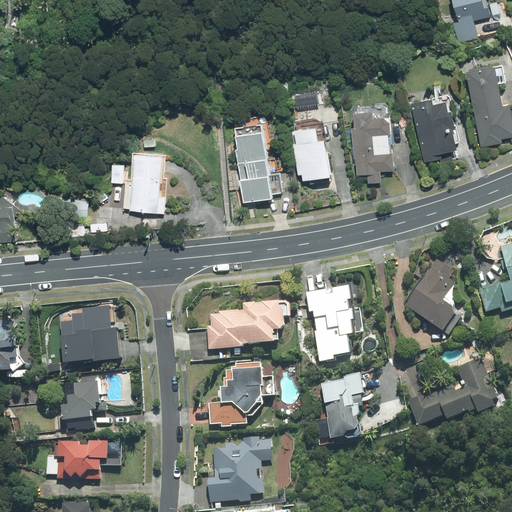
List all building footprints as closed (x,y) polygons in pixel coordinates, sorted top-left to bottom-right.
[(458,42),(477,37),(473,21),(491,17),(487,0),(455,0),(460,17),(458,17),(460,22),(454,23),(458,42)] [(470,69),(482,147),(504,143),(503,139),(511,137),(511,105),(506,107),(503,84),(508,83),(505,66),(495,68),(495,66),(470,69)] [(436,99),(415,104),(428,162),(443,158),(443,161),(454,158),(452,152),(461,150),(456,130),(459,130),(455,111),(453,111),(451,101),(438,104),(436,99)] [(355,129),(356,158),(358,158),(359,175),(369,175),(369,183),(383,182),(382,172),(397,172),(396,153),(395,153),(394,125),(388,119),(377,120),(377,113),(358,114),(358,129),(355,129)] [(272,175),(266,126),(238,129),(240,148),(239,149),(245,201),(283,196),(280,174),(272,175)] [(308,183),(336,180),(332,144),(326,144),(324,129),(295,132),(297,146),(299,146),(303,178),(307,177),(308,183)] [(144,153),(160,154),(161,142),(146,141),(144,153)] [(159,215),(166,161),(138,157),(135,185),(128,184),(125,209),(131,210),(131,211),(159,215)] [(22,210),(5,196),(0,201),(0,241),(18,241),(17,217),(22,210)] [(90,201),(57,197),(55,213),(88,218),(90,201)] [(71,235),(86,234),(86,225),(70,226),(71,235)] [(511,244),(502,248),(505,259),(509,258),(511,268),(511,282),(482,292),(488,313),(504,308),(506,313),(511,311),(511,244)] [(453,279),(458,272),(440,260),(427,279),(424,277),(409,299),(412,301),(409,306),(444,331),(452,336),(468,312),(451,300),(455,293),(454,292),(460,284),(453,279)] [(340,285),(340,287),(307,293),(310,313),(314,312),(317,332),(315,332),(321,363),(329,362),(329,363),(338,361),(337,358),(355,355),(352,337),(358,336),(355,322),(358,322),(355,306),(352,306),(351,302),(354,301),(351,284),(340,285)] [(248,348),(248,346),(280,343),(279,331),(286,331),(290,327),(289,317),(294,317),(293,304),(289,301),(247,304),(247,311),(243,312),(243,310),(222,312),(222,314),(213,315),(214,327),(210,327),(212,351),(248,348)] [(93,362),(119,360),(116,334),(115,331),(114,328),(111,325),(108,322),(105,321),(102,319),(100,319),(96,319),(74,321),(75,324),(64,325),(67,363),(93,361),(93,362)] [(16,321),(0,322),(0,373),(16,372),(15,360),(23,360),(20,337),(17,337),(16,321)] [(449,421),(471,412),(471,413),(480,410),(481,414),(498,408),(496,402),(500,400),(483,358),(458,368),(466,388),(456,392),(454,385),(429,395),(428,393),(410,400),(420,426),(447,416),(449,421)] [(234,428),(233,426),(249,425),(249,417),(256,417),(267,405),(266,397),(278,397),(277,378),(267,379),(267,370),(263,370),(263,364),(237,365),(238,368),(233,368),(234,371),(229,372),(229,379),(227,379),(228,389),(225,389),(225,403),(211,404),(212,426),(223,425),(223,428),(234,428)] [(359,431),(362,426),(359,408),(367,407),(364,395),(368,394),(364,373),(346,376),(346,380),(323,385),(329,418),(329,419),(333,440),(348,437),(351,433),(359,431)] [(77,429),(95,428),(94,411),(98,411),(97,404),(102,404),(100,382),(78,384),(79,396),(78,396),(79,406),(67,407),(68,421),(69,420),(70,428),(77,428),(77,429)] [(261,441),(261,437),(245,439),(245,442),(244,442),(241,446),(236,447),(235,443),(227,444),(227,448),(216,449),(218,479),(210,480),(212,503),(240,501),(242,502),(253,501),(252,495),(266,494),(265,479),(260,479),(259,470),(264,470),(263,462),(275,460),(273,440),(261,441)] [(60,480),(104,481),(104,473),(105,473),(105,460),(113,460),(113,443),(93,443),(93,446),(83,446),(84,443),(61,442),(60,480)]
